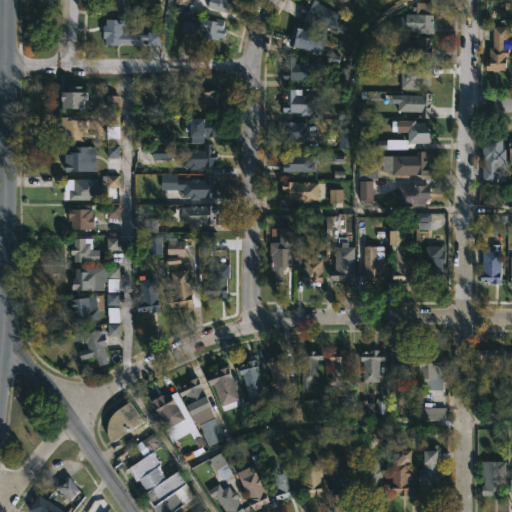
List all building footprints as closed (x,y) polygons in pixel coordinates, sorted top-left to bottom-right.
[(130,0),(130,3),(130,10),(107,9),(107,0),(130,0)] [(232,0),(228,13),(207,6),(209,0),(232,0)] [(318,3),(336,13),(325,33),(300,18),(303,13),(301,11),(308,0),(317,0),(319,1),(318,3)] [(352,5),(345,13),(330,0),(348,0),(348,1),(352,5)] [(159,17),(160,4),(148,2),(146,15),(159,17)] [(432,2),(432,34),(416,34),(416,30),(395,30),(395,17),(406,17),(406,13),(416,13),(416,10),(412,10),(412,6),(416,6),(416,2),(432,2)] [(224,19),(222,27),(226,28),(224,38),(218,37),(217,39),(207,37),(207,40),(198,38),(200,33),(193,32),(192,34),(181,31),(183,19),(200,23),(201,17),(214,20),(215,17),(224,19)] [(125,19),(124,27),(122,27),(122,33),(147,34),(147,31),(161,32),(160,56),(146,55),(147,40),(143,39),(143,44),(119,43),(119,45),(102,44),(103,24),(105,25),(105,18),(125,19)] [(330,36),(328,44),(323,43),(320,54),(287,44),(292,26),(330,36)] [(508,27),(508,40),(510,40),(510,48),(509,48),(509,56),(507,56),(506,70),(486,70),(486,60),(490,60),(490,39),(493,39),(493,27),(508,27)] [(429,36),(429,47),(433,47),(433,55),(429,55),(428,61),(409,61),(409,56),(401,56),(401,38),(421,39),(421,36),(429,36)] [(295,57),(295,62),(302,62),(302,61),(317,63),(316,79),(310,79),(310,82),(283,80),(283,68),(286,68),(286,56),(295,57)] [(420,89),(402,89),(402,65),(432,65),(430,85),(420,84),(420,89)] [(84,99),(84,107),(62,107),(61,90),(65,90),(65,86),(84,86),(84,91),(87,91),(87,99),(84,99)] [(217,108),(194,108),(194,91),(210,91),(210,89),(217,89),(217,108)] [(301,89),(301,94),(323,96),(323,100),(317,100),(317,112),(283,111),(283,102),(286,102),(286,89),(301,89)] [(430,92),(430,117),(420,117),(421,111),(398,111),(398,100),(393,100),(393,94),(422,95),(422,92),(430,92)] [(106,96),(106,107),(118,108),(119,96),(106,96)] [(217,115),(216,136),(207,136),(207,143),(190,142),(190,131),(184,131),(184,117),(207,117),(207,115),(217,115)] [(85,119),(84,142),(78,142),(78,139),(60,139),(60,119),(85,119)] [(416,119),(416,122),(430,122),(429,143),(408,142),(408,130),(400,130),(401,120),(416,119)] [(306,122),(306,125),(309,125),(309,134),(306,134),(306,141),(282,141),(282,132),(286,132),(286,122),(306,122)] [(339,149),(352,149),(352,128),(338,128),(339,149)] [(499,158),(499,164),(502,164),(501,183),(482,182),(483,163),(487,163),(488,158),(482,158),(483,135),(503,135),(503,158),(499,158)] [(407,140),(386,140),(386,149),(407,149),(407,140)] [(213,143),(213,153),(216,153),(216,166),(198,166),(198,169),(189,169),(189,167),(182,167),(182,159),(153,159),(153,145),(169,145),(169,149),(191,150),(191,148),(204,149),(204,143),(213,143)] [(95,171),(64,171),(64,151),(73,152),(73,146),(95,146),(95,171)] [(427,151),(426,165),(429,165),(428,174),(393,173),(393,170),(382,170),(382,155),(416,155),(416,151),(427,151)] [(294,152),(294,155),(319,155),(319,162),(312,162),(312,165),(315,166),(315,176),(309,176),(309,172),(306,171),(306,175),(292,175),(292,172),(283,172),(283,162),(285,162),(285,152),(294,152)] [(214,174),(214,188),(217,188),(217,197),(199,197),(199,200),(190,200),(190,197),(183,197),(183,190),(161,189),(161,174),(177,174),(177,180),(192,180),(192,179),(204,180),(204,174),(214,174)] [(118,175),(106,176),(107,188),(118,187),(118,175)] [(96,178),(96,187),(98,187),(98,191),(96,191),(97,200),(64,200),(63,179),(96,178)] [(309,181),(309,182),(319,183),(318,199),(310,199),(310,201),(284,199),(285,191),(282,191),(282,181),(304,182),(304,181),(309,181)] [(373,181),(359,181),(359,205),(372,205),(373,181)] [(426,185),(430,186),(430,198),(425,198),(425,206),(399,205),(399,185),(426,185)] [(329,203),(343,203),(343,190),(329,190),(329,203)] [(215,205),(215,208),(217,208),(216,223),(181,223),(181,206),(215,205)] [(92,213),(92,216),(93,216),(93,229),(71,229),(70,220),(68,220),(68,209),(92,209),(92,213)] [(431,213),(414,213),(414,230),(430,230),(431,213)] [(144,233),(158,233),(157,219),(144,219),(144,233)] [(291,228),(291,249),(293,249),(293,267),(286,267),(286,269),(283,269),(283,285),(273,284),(274,256),(269,256),(270,242),(279,242),(280,228),(291,228)] [(414,257),(414,265),(412,265),(411,283),(404,283),(404,280),(392,280),(392,271),(396,271),(396,253),(390,253),(391,245),(389,245),(389,230),(404,230),(404,247),(412,248),(412,257),(414,257)] [(161,254),(161,237),(148,237),(148,254),(161,254)] [(200,237),(200,250),(215,251),(215,238),(200,237)] [(92,238),(92,249),(99,249),(99,262),(73,262),(73,255),(71,254),(70,238),(92,238)] [(106,249),(118,250),(118,238),(107,238),(106,249)] [(167,254),(184,254),(184,241),(167,241),(167,254)] [(348,244),(348,246),(354,246),(354,283),(345,283),(345,281),(331,281),(331,270),(335,270),(335,246),(341,246),(341,244),(348,244)] [(443,245),(443,253),(445,253),(445,263),(443,263),(442,283),(433,283),(433,280),(419,280),(419,270),(425,270),(425,245),(443,245)] [(384,246),(383,281),(362,280),(362,272),(364,272),(364,246),(384,246)] [(502,251),(501,283),(481,282),(481,273),(482,273),(483,251),(502,251)] [(321,253),(321,259),(323,259),(323,283),(320,283),(320,285),(309,285),(309,282),(303,282),(303,254),(314,254),(314,259),(316,259),(316,254),(321,253)] [(215,262),(215,264),(229,263),(228,278),(226,278),(226,297),(219,297),(219,295),(204,295),(204,284),(210,285),(210,278),(208,278),(209,264),(215,262)] [(110,265),(110,267),(119,267),(118,278),(107,278),(107,282),(102,282),(102,290),(72,290),(73,277),(75,277),(75,268),(102,268),(102,265),(110,265)] [(118,292),(118,267),(107,267),(107,292),(118,292)] [(188,269),(189,277),(191,277),(192,287),(190,287),(193,307),(185,308),(185,305),(170,308),(169,298),(173,298),(169,272),(188,269)] [(146,276),(147,279),(155,278),(156,284),(158,283),(160,293),(157,294),(160,311),(151,313),(150,310),(138,312),(136,303),(142,302),(138,278),(146,276)] [(119,323),(108,323),(108,293),(119,293),(119,323)] [(99,319),(72,323),(69,299),(95,296),(99,319)] [(120,323),(119,335),(107,335),(107,333),(105,334),(107,345),(103,346),(107,363),(98,366),(96,357),(81,361),(78,351),(82,350),(78,335),(107,328),(107,323),(120,323)] [(348,350),(347,382),(340,382),(339,385),(329,385),(329,378),(331,378),(332,360),(329,360),(329,352),(339,352),(339,350),(348,350)] [(379,350),(379,353),(385,353),(385,361),(379,361),(380,382),(364,382),(363,361),(360,361),(360,352),(379,350)] [(505,353),(504,360),(498,360),(498,366),(496,366),(496,386),(487,386),(487,377),(480,377),(481,353),(483,353),(483,350),(490,350),(490,353),(491,353),(491,350),(499,350),(498,353),(505,353)] [(317,360),(318,384),(311,384),(311,392),(301,392),(300,351),(322,351),(322,359),(317,360)] [(405,375),(405,381),(393,381),(392,352),(413,351),(413,375),(405,375)] [(432,352),(432,354),(439,354),(439,357),(441,357),(440,365),(443,365),(443,390),(427,390),(428,381),(419,381),(419,352),(432,352)] [(285,353),(289,391),(277,392),(276,385),(272,385),(270,368),(268,368),(267,358),(276,357),(276,354),(285,353)] [(255,359),(264,390),(255,393),(256,396),(249,398),(242,373),(240,374),(238,366),(247,364),(247,361),(255,359)] [(231,375),(240,400),(221,406),(213,384),(209,385),(206,376),(228,366),(231,375)] [(197,377),(213,408),(211,409),(216,417),(198,426),(187,405),(189,403),(185,396),(182,398),(177,389),(190,382),(189,381),(197,377)] [(177,392),(204,443),(198,447),(189,431),(171,441),(165,430),(166,430),(156,410),(159,408),(154,399),(163,394),(165,398),(177,392)] [(318,413),(318,400),(304,400),(305,414),(318,413)] [(143,420),(111,442),(109,439),(107,430),(108,422),(110,418),(116,411),(130,401),(143,420)] [(374,415),(373,403),(357,403),(357,416),(374,415)] [(445,407),(420,408),(420,420),(446,420),(445,407)] [(136,444),(142,456),(159,448),(155,439),(149,442),(147,439),(136,444)] [(409,463),(409,469),(411,469),(411,480),(409,480),(408,496),(400,496),(400,493),(391,493),(392,455),(401,455),(402,450),(411,450),(411,463),(409,463)] [(438,465),(438,469),(445,469),(445,480),(441,480),(440,487),(438,487),(438,493),(431,493),(431,495),(419,495),(419,469),(425,469),(425,451),(439,451),(438,465)] [(157,467),(165,479),(178,471),(186,484),(182,487),(189,499),(169,511),(158,511),(139,480),(135,482),(127,469),(152,452),(160,464),(157,467)] [(341,452),(341,460),(349,460),(348,466),(351,466),(351,475),(349,475),(349,493),(339,492),(339,496),(331,496),(332,452),(341,452)] [(209,459),(221,481),(232,475),(220,453),(209,459)] [(310,457),(310,460),(319,459),(319,466),(323,466),(323,475),(320,475),(322,494),(314,494),(315,497),(304,498),(304,477),(301,477),(301,471),(303,471),(302,458),(310,457)] [(277,461),(279,467),(287,465),(289,472),(291,471),(294,480),(291,481),(296,497),(287,500),(286,497),(277,500),(274,491),(277,490),(269,463),(277,461)] [(503,461),(503,498),(482,495),(483,486),(484,486),(484,484),(484,479),(482,479),(482,461),(503,461)] [(379,462),(379,469),(381,469),(381,477),(379,477),(380,494),(357,494),(357,483),(362,483),(363,462),(379,462)] [(250,465),(257,477),(260,476),(258,471),(264,469),(274,491),(265,495),(268,502),(262,504),(263,507),(254,511),(245,491),(244,492),(237,471),(250,465)] [(57,487),(69,501),(80,491),(68,477),(57,487)] [(219,484),(222,490),(229,486),(232,492),(234,491),(245,511),(224,511),(215,496),(212,498),(207,490),(219,484)] [(63,511),(32,511),(26,508),(36,494),(63,511)]
